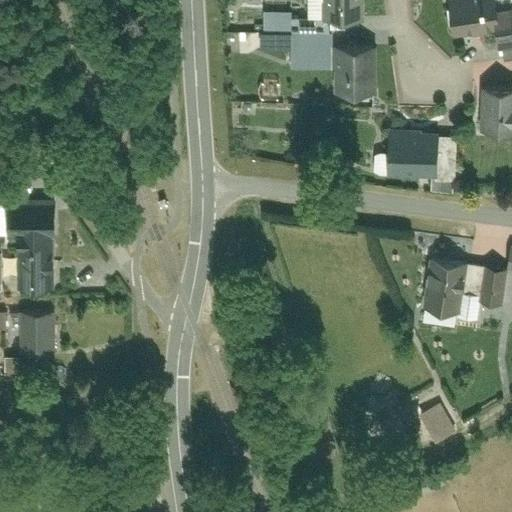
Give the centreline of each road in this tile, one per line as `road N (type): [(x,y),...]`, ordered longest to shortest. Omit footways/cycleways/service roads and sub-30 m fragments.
road 1 (secondary): [(187,511),(174,368),(201,184)]
road 2 (unclassified): [(201,184),(511,220)]
road 3 (secondary): [(201,184),(196,0)]
